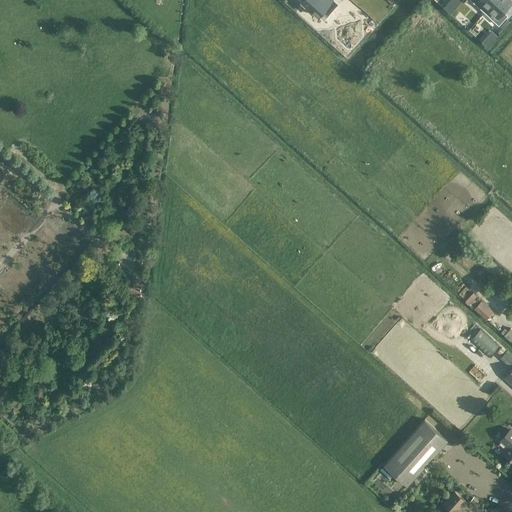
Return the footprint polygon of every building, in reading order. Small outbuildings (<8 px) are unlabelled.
[(301,0),(324,20),(339,3),(335,0),(301,0)] [(471,0),(485,12),(489,7),(494,0),(471,0)] [(494,0),(489,7),(485,12),(499,24),(508,15),(503,10),(511,0),(494,0)] [(482,265),(495,277),(502,269),(490,258),(482,265)] [(480,299),(473,292),(465,301),(472,308),(480,299)] [(486,319),(494,311),(481,300),(474,308),(486,319)] [(480,328),(470,339),(489,356),(499,345),(480,328)] [(509,366),(511,362),(511,355),(506,350),(499,358),(509,366)] [(448,439),(425,419),(384,464),(407,485),(448,439)] [(511,459),(511,429),(503,439),(511,446),(505,452),(511,459)] [(448,509),(445,511),(457,511),(456,510),(465,501),(454,491),(442,504),(448,509)]
